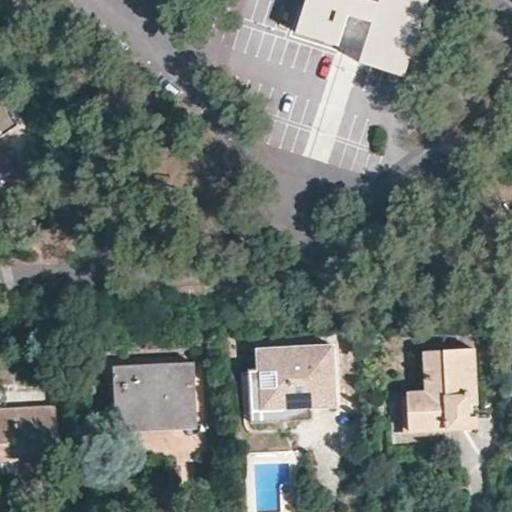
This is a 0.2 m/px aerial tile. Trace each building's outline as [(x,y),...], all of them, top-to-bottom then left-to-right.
[(312,0),(300,38),(345,53),(357,18),(362,0),(312,0)] [(366,21),(378,25),(384,5),(371,1),(367,0),(362,0),(357,18),(366,21)] [(436,0),(385,0),(384,5),(378,25),(367,61),(413,75),(436,0)] [(0,136),(18,124),(0,95),(0,136)] [(335,405),(333,345),(260,349),(261,366),(263,409),(309,406),(322,406),(335,405)] [(477,427),(474,348),(424,351),(426,392),(406,393),(408,431),(468,428),(477,427)] [(198,418),(196,363),(114,367),(117,423),(157,421),(198,418)] [(263,409),(261,366),(246,367),(249,418),(310,415),(309,406),(263,409)] [(58,458),(57,405),(0,408),(0,460),(16,460),(25,460),(58,458)] [(16,460),(0,460),(0,472),(17,472),(16,460)]
